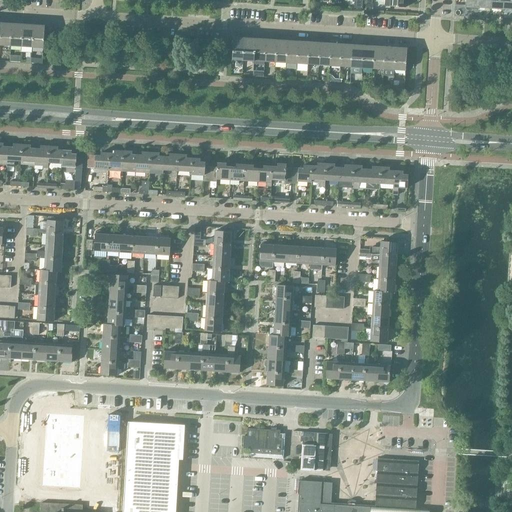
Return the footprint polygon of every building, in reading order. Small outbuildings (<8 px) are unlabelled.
[(465,0),(465,7),(466,7),(466,8),(467,10),(472,10),(473,9),(473,7),(478,8),(478,0),(465,0)] [(478,0),(478,8),(491,8),(491,0),(478,0)] [(491,0),(491,8),(503,9),(503,0),(491,0)] [(511,0),(503,0),(503,9),(511,9),(511,0)] [(0,45),(11,46),(12,23),(2,23),(0,45)] [(11,46),(22,47),(23,24),(12,23),(11,46)] [(22,47),(21,51),(32,51),(32,47),(34,25),(23,24),(22,47)] [(34,25),(32,47),(44,48),(45,25),(34,25)] [(232,60),(243,60),(245,38),(234,37),(232,60)] [(243,60),(254,61),(255,38),(245,38),(243,60)] [(254,61),(265,62),(266,39),(255,38),(254,61)] [(265,62),(276,62),(277,40),(266,39),(265,62)] [(276,62),(286,63),(288,40),(277,40),(276,62)] [(286,63),(297,64),(299,41),(288,40),(286,63)] [(297,64),(308,65),(309,42),(299,41),(297,64)] [(308,65),(319,65),(320,42),(309,42),(308,65)] [(319,65),(330,66),(331,43),(320,42),(319,65)] [(330,66),(340,67),(342,44),(331,43),(330,66)] [(340,67),(351,67),(353,44),(342,44),(340,67)] [(351,67),(362,68),(363,45),(353,44),(351,67)] [(362,68),(373,69),(374,46),(363,45),(362,68)] [(373,69),(384,69),(385,46),(374,46),(373,69)] [(384,69),(394,70),(396,47),(385,46),(384,69)] [(396,47),(394,70),(405,71),(407,48),(396,47)] [(0,165),(7,165),(8,147),(4,147),(4,144),(0,143),(0,165)] [(14,160),(21,161),(22,145),(13,144),(13,147),(8,147),(7,165),(7,167),(14,167),(14,160)] [(21,165),(34,166),(36,149),(31,148),(31,145),(22,145),(21,161),(21,165)] [(36,149),(34,166),(43,166),(43,168),(48,169),(48,163),(50,147),(41,146),(40,149),(36,149)] [(58,147),(50,147),(48,163),(62,163),(63,150),(58,150),(58,147)] [(62,163),(62,166),(76,167),(82,167),(83,155),(77,154),(72,154),(72,151),(63,150),(62,163)] [(109,170),(122,171),(123,151),(115,151),(114,154),(110,153),(109,166),(109,170)] [(122,171),(136,172),(137,155),(132,155),(132,152),(123,151),(122,171)] [(136,172),(149,173),(151,153),(142,152),(142,155),(137,155),(136,172)] [(108,174),(109,170),(109,166),(110,153),(101,153),(101,156),(95,155),(94,173),(108,174)] [(163,174),(163,170),(164,157),(160,156),(160,153),(151,153),(149,173),(163,174)] [(177,178),(177,171),(178,155),(169,154),(169,157),(164,157),(163,170),(172,170),(172,177),(177,178)] [(177,171),(191,171),(192,158),(187,158),(187,155),(178,155),(177,171)] [(204,181),(210,182),(211,167),(205,167),(205,162),(200,162),(201,159),(192,158),(191,171),(190,174),(204,175),(204,181)] [(325,180),(339,181),(340,168),(335,167),(335,164),(335,162),(334,161),(328,161),(327,162),(327,164),(326,164),(325,180)] [(217,179),(230,180),(231,167),(226,167),(227,164),(217,163),(217,167),(211,167),(210,182),(216,182),(217,179)] [(271,186),(272,179),(272,166),(272,165),(271,163),(266,163),(264,164),(264,166),(263,166),(263,169),(258,169),(258,182),(266,182),(266,186),(271,186)] [(325,186),(325,180),(326,164),(317,163),(317,166),(312,166),(311,182),(320,182),(319,186),(325,186)] [(230,180),(244,181),(245,165),(236,164),(236,167),(231,167),(230,180)] [(285,183),(291,184),(292,168),(286,167),(286,164),(277,164),(277,167),(272,166),(272,179),(285,180),(285,183)] [(244,181),(258,182),(258,169),(254,168),(254,165),(245,165),(244,181)] [(298,181),(311,182),(312,166),(303,165),(303,168),(292,168),(291,184),(297,184),(298,181)] [(339,181),(353,181),(354,166),(345,165),(345,168),(340,168),(339,181)] [(353,181),(352,189),(359,189),(359,182),(366,182),(367,169),(362,169),(362,166),(354,166),(353,181)] [(380,190),(380,183),(381,167),(372,167),(372,170),(367,169),(366,182),(366,189),(380,190)] [(380,183),(393,184),(394,184),(394,171),(390,171),(390,168),(381,167),(380,183)] [(394,184),(393,184),(393,196),(398,196),(398,187),(407,188),(408,175),(403,175),(403,172),(403,170),(401,168),(396,168),(395,169),(395,171),(394,171),(394,184)] [(60,189),(74,190),(74,181),(66,180),(65,185),(60,185),(60,189)] [(148,194),(148,190),(149,182),(142,181),(141,190),(139,190),(138,194),(148,194)] [(43,229),(43,233),(47,233),(64,234),(64,221),(47,220),(47,229),(43,229)] [(95,233),(94,250),(101,251),(107,251),(108,234),(103,234),(103,232),(102,231),(97,230),(95,232),(95,233)] [(215,231),(214,244),(231,245),(232,232),(215,231)] [(47,233),(46,245),(63,247),(64,234),(47,233)] [(107,251),(119,252),(120,235),(108,234),(107,251)] [(119,252),(132,253),(133,236),(120,235),(119,252)] [(132,253),(144,254),(145,237),(133,236),(132,253)] [(144,254),(157,254),(158,237),(145,237),(144,254)] [(158,237),(157,254),(169,255),(170,238),(158,237)] [(272,268),(273,262),(274,245),(268,244),(267,242),(266,241),(264,241),(263,242),(262,243),(262,244),(261,244),(260,265),(262,267),(272,268)] [(372,254),(373,254),(397,255),(398,242),(381,241),(380,248),(370,247),(370,250),(369,253),(372,254)] [(214,244),(214,256),(231,257),(231,245),(214,244)] [(37,254),(37,257),(45,258),(62,259),(63,247),(46,245),(45,251),(37,251),(37,254)] [(273,262),(285,263),(286,246),(274,245),(273,262)] [(285,263),(297,264),(298,246),(286,246),(285,263)] [(297,264),(310,264),(311,247),(298,246),(297,264)] [(311,247),(310,264),(310,269),(322,270),(322,265),(323,248),(311,247)] [(336,249),(323,248),(322,265),(335,266),(336,249)] [(373,254),(380,254),(379,266),(396,268),(397,255),(373,254)] [(214,256),(213,269),(230,270),(231,257),(214,256)] [(45,258),(44,270),(57,271),(61,272),(62,259),(45,258)] [(379,266),(378,279),(395,280),(396,268),(379,266)] [(213,269),(212,281),(225,282),(229,282),(230,270),(213,269)] [(40,270),(39,282),(57,283),(57,271),(44,270),(40,270)] [(111,275),(110,287),(127,288),(128,276),(111,275)] [(378,279),(377,291),(391,292),(390,292),(394,293),(395,280),(378,279)] [(208,280),(207,293),(224,294),(225,282),(212,281),(208,280)] [(36,282),(35,294),(39,295),(56,296),(57,283),(39,282),(36,282)] [(153,297),(161,297),(161,286),(154,285),(153,297)] [(276,285),(276,298),(293,299),(294,286),(276,285)] [(110,287),(109,300),(126,301),(127,288),(110,287)] [(373,291),(373,303),(390,304),(390,292),(391,292),(377,291),(373,291)] [(207,293),(206,305),(223,307),(224,294),(207,293)] [(39,295),(38,307),(55,308),(56,296),(39,295)] [(276,298),(275,310),(292,311),(293,299),(276,298)] [(109,300),(108,312),(133,314),(133,310),(133,308),(126,308),(126,301),(109,300)] [(373,303),(372,316),(389,317),(390,304),(373,303)] [(206,305),(205,318),(222,319),(223,307),(206,305)] [(55,308),(38,307),(37,320),(54,321),(55,308)] [(108,312),(108,324),(108,325),(121,325),(121,326),(125,326),(125,319),(132,320),(132,317),(138,318),(139,310),(133,310),(133,314),(108,312)] [(275,310),(274,323),(291,324),(292,311),(275,310)] [(372,316),(371,328),(388,329),(389,317),(372,316)] [(222,319),(205,318),(205,331),(222,332),(222,319)] [(273,335),(286,336),(290,337),(291,327),(298,328),(299,324),(291,324),(274,323),(273,335)] [(103,337),(120,338),(126,338),(127,326),(125,326),(121,326),(121,325),(108,325),(108,324),(104,324),(103,337)] [(388,329),(371,328),(370,341),(387,342),(388,329)] [(0,357),(9,358),(11,337),(11,333),(5,333),(4,341),(0,340),(0,357)] [(269,334),(269,347),(286,348),(286,336),(273,335),(269,334)] [(22,359),(23,342),(23,338),(11,337),(9,358),(22,359)] [(103,337),(102,349),(119,350),(120,338),(103,337)] [(23,342),(22,359),(34,360),(35,343),(35,339),(29,338),(29,342),(23,342)] [(227,355),(226,372),(239,373),(240,356),(234,355),(235,347),(232,347),(232,341),(225,341),(225,346),(228,346),(227,355)] [(34,360),(46,361),(47,344),(35,343),(34,360)] [(46,361),(59,361),(60,344),(47,344),(46,361)] [(60,344),(59,361),(71,362),(73,345),(60,344)] [(203,353),(202,370),(214,371),(215,354),(209,354),(209,345),(207,345),(203,344),(203,345),(203,353)] [(269,347),(268,360),(285,361),(286,348),(269,347)] [(102,349),(101,361),(118,362),(119,350),(102,349)] [(164,368),(177,369),(178,352),(165,351),(164,368)] [(177,369),(189,370),(190,353),(178,352),(177,369)] [(189,370),(202,370),(203,353),(190,353),(189,370)] [(214,371),(226,372),(227,355),(215,354),(214,371)] [(265,361),(264,365),(266,367),(267,367),(267,368),(267,372),(284,373),(284,368),(284,367),(287,367),(290,365),(290,361),(285,361),(268,360),(266,360),(265,361)] [(118,362),(101,361),(100,374),(118,375),(118,368),(125,369),(125,363),(118,362)] [(326,378),(339,379),(340,362),(327,361),(326,378)] [(339,379),(351,380),(352,363),(340,362),(339,379)] [(351,380),(364,381),(365,364),(352,363),(351,380)] [(364,381),(376,381),(377,364),(365,364),(364,381)] [(377,364),(376,381),(389,382),(390,365),(377,364)] [(284,373),(267,372),(266,385),(283,386),(284,373)] [(50,416),(45,486),(80,488),(83,418),(50,416)] [(128,422),(123,511),(175,511),(180,437),(181,432),(141,430),(141,422),(128,422)] [(243,448),(251,449),(250,457),(283,459),(285,434),(280,434),(280,430),(276,430),(276,428),(271,428),(271,430),(247,428),(246,436),(244,436),(243,448)] [(303,441),(302,444),(301,470),(321,471),(326,471),(327,454),(329,453),(329,451),(329,449),(327,446),(328,432),(325,432),(319,431),(319,432),(303,431),(303,436),(301,435),(301,441),(303,441)] [(377,471),(418,474),(419,461),(378,458),(378,463),(377,471)] [(377,471),(376,496),(417,498),(417,486),(418,474),(377,471)] [(429,511),(430,510),(416,509),(417,498),(376,496),(375,506),(349,504),(323,502),(324,497),(325,482),(300,480),(297,511),(429,511)] [(82,511),(83,505),(41,503),(40,511),(82,511)]
